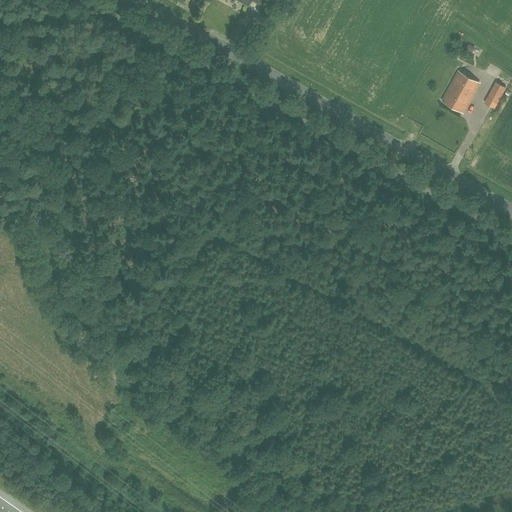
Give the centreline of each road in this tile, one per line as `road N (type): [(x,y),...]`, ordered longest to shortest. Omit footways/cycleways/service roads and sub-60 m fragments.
road 1 (track): [(102,320),(131,317),(202,242),(224,234),(339,310),(495,391)]
road 2 (secondary): [(511,210),(136,0)]
road 3 (track): [(119,411),(94,296),(0,99)]
